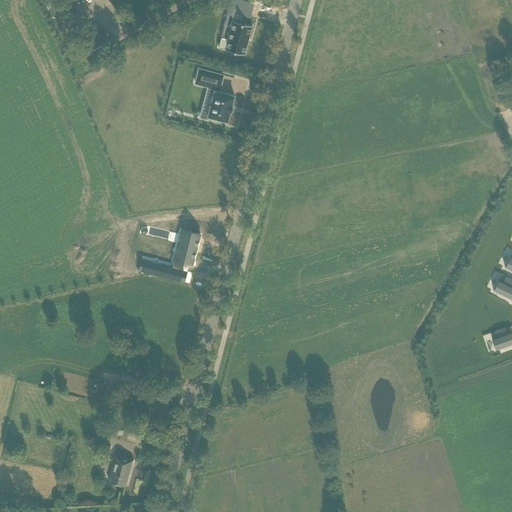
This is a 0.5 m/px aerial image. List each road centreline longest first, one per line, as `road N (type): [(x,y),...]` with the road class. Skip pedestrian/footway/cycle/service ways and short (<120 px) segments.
road 1 (tertiary): [(161,511),(295,0)]
road 2 (unknown): [(191,399),(3,355)]
